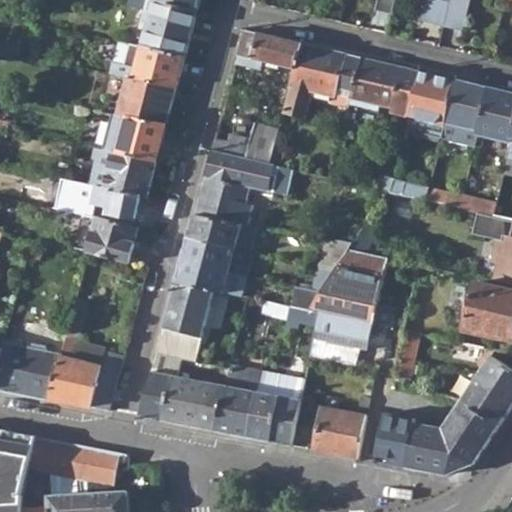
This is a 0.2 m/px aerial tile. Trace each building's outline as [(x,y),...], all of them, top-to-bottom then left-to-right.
[(151,12),(142,48),(185,57),(198,11),(164,0),(127,0),(127,2),(146,7),(145,10),(151,12)] [(164,0),(198,11),(200,0),(164,0)] [(426,0),(421,21),(445,27),(449,11),(451,1),(445,0),(426,0)] [(471,0),(451,0),(451,1),(449,11),(445,27),(464,32),(471,0)] [(379,22),(391,25),(396,4),(384,1),(379,22)] [(258,61),(295,70),(302,44),(244,30),(235,65),(256,70),(258,61)] [(284,114),(305,120),(313,91),(331,97),(332,92),(350,97),(359,58),(302,44),(295,70),(284,114)] [(128,77),(177,87),(185,57),(142,48),(135,46),(129,66),(111,61),(108,73),(128,77)] [(389,112),(408,116),(418,72),(359,58),(350,97),(374,103),(390,107),(389,112)] [(408,116),(442,125),(443,121),(453,80),(418,72),(408,116)] [(127,117),(166,126),(177,87),(128,77),(119,115),(127,117)] [(453,80),(443,121),(442,125),(439,139),(473,146),(477,133),(477,130),(487,88),(453,80)] [(477,133),(510,142),(511,136),(511,134),(511,94),(487,88),(477,130),(477,133)] [(344,122),(373,129),(378,110),(372,108),(374,103),(350,97),(344,122)] [(111,152),(157,161),(166,126),(127,117),(119,115),(112,114),(103,149),(111,152)] [(254,125),(249,141),(245,160),(271,166),(275,150),(280,131),(254,125)] [(211,152),(245,160),(249,141),(229,136),(227,147),(213,144),(211,152)] [(141,196),(147,198),(157,161),(111,152),(103,149),(89,147),(80,182),(141,196)] [(271,166),(280,168),(284,152),(275,150),(271,166)] [(245,160),(211,152),(205,177),(195,215),(221,221),(249,227),(253,208),(246,207),(251,188),(289,197),(295,171),(280,168),(271,166),(245,160)] [(107,212),(136,219),(141,196),(80,182),(78,190),(95,196),(93,202),(109,205),(107,212)] [(408,197),(424,201),(426,192),(397,185),(395,194),(397,194),(408,197)] [(424,201),(458,208),(461,197),(461,195),(427,187),(426,192),(424,201)] [(406,211),(408,197),(397,194),(393,208),(406,211)] [(495,204),(461,197),(458,208),(475,212),(493,216),(495,206),(495,204)] [(493,216),(505,219),(507,208),(495,206),(493,216)] [(511,237),(509,237),(511,225),(511,220),(505,219),(493,216),(475,212),(470,233),(498,240),(493,263),(499,264),(495,282),(511,285),(511,237)] [(188,241),(236,251),(236,247),(247,251),(251,236),(267,240),(268,231),(249,227),(221,221),(195,215),(188,241)] [(88,251),(130,263),(139,228),(98,217),(88,251)] [(182,262),(229,272),(236,251),(188,241),(182,262)] [(352,250),(388,258),(391,249),(358,241),(352,250)] [(322,269),(337,272),(352,250),(327,245),(322,269)] [(367,351),(373,324),(388,258),(352,250),(337,272),(323,292),(309,311),(319,313),(312,342),(367,351)] [(215,292),(252,300),(254,291),(234,286),(233,289),(226,287),(229,272),(182,262),(176,284),(215,292)] [(314,290),(323,292),(337,272),(322,269),(319,268),(314,290)] [(466,332),(511,341),(511,290),(475,282),(466,332)] [(215,292),(176,284),(162,338),(158,353),(183,358),(197,361),(215,292)] [(49,399),(90,406),(98,382),(116,387),(123,361),(105,356),(107,348),(77,341),(82,326),(72,324),(61,359),(49,399)] [(450,355),(478,359),(485,347),(454,340),(450,355)] [(0,379),(0,389),(49,399),(61,359),(45,354),(46,350),(30,344),(28,350),(11,344),(0,379)] [(196,426),(218,431),(227,385),(179,376),(183,358),(158,353),(141,416),(196,426)] [(433,374),(430,389),(460,400),(499,426),(511,406),(511,363),(510,362),(507,366),(491,356),(467,392),(435,373),(433,374)] [(218,431),(250,437),(258,390),(262,370),(232,364),(227,385),(218,431)] [(292,445),(305,380),(262,370),(258,390),(250,437),(292,445)] [(386,401),(402,404),(406,386),(407,380),(391,376),(386,401)] [(110,410),(116,387),(98,382),(90,406),(110,410)] [(473,464),(499,426),(460,400),(430,389),(423,386),(419,389),(417,398),(439,406),(437,419),(447,424),(445,428),(417,422),(414,436),(404,433),(402,439),(381,435),(375,461),(446,475),(473,464)] [(314,449),(359,458),(368,416),(324,407),(314,449)] [(0,511),(23,511),(24,508),(25,491),(32,467),(40,437),(0,428),(0,511)] [(40,437),(32,467),(54,472),(69,475),(115,485),(123,453),(40,437)] [(55,496),(70,495),(69,475),(54,472),(55,496)] [(52,496),(52,511),(131,511),(131,492),(70,495),(55,496),(52,496)]
